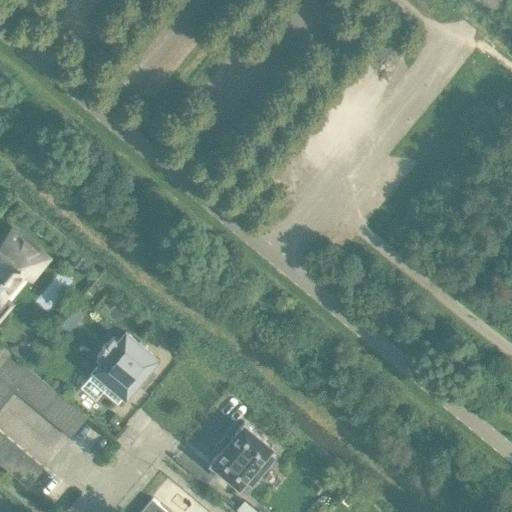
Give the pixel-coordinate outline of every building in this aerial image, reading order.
[(0,315),(11,303),(0,293),(0,292),(21,268),(30,275),(45,257),(12,229),(0,243),(0,315)] [(67,330),(83,312),(74,305),(59,323),(67,330)] [(146,368),(156,356),(125,331),(118,340),(112,335),(107,342),(105,341),(100,347),(102,348),(96,355),(102,359),(94,368),(95,369),(88,377),(117,402),(124,393),(125,394),(135,382),(146,368)] [(2,346),(0,348),(0,366),(11,353),(2,346)] [(11,353),(0,366),(0,395),(5,400),(14,390),(31,370),(11,353)] [(31,370),(14,390),(24,398),(41,378),(31,370)] [(41,378),(24,398),(34,406),(50,386),(41,378)] [(50,386),(34,406),(43,414),(60,394),(50,386)] [(60,394),(43,414),(52,421),(69,401),(60,394)] [(69,401),(52,421),(61,429),(78,409),(69,401)] [(70,436),(87,416),(78,409),(61,429),(70,436)] [(274,457),(267,451),(271,446),(272,444),(271,443),(270,443),(245,422),(243,420),(242,422),(232,435),(230,436),(223,445),(221,447),(222,447),(211,460),(211,459),(210,461),(211,462),(212,462),(237,483),(237,484),(239,485),(240,483),(244,478),(251,484),(274,457)] [(8,437),(0,446),(0,464),(0,465),(17,445),(8,437)] [(17,445),(0,465),(10,472),(26,452),(17,445)] [(26,452),(10,472),(19,480),(35,460),(26,452)] [(35,460),(19,480),(27,487),(44,467),(35,460)] [(170,511),(152,496),(138,511),(170,511)]
